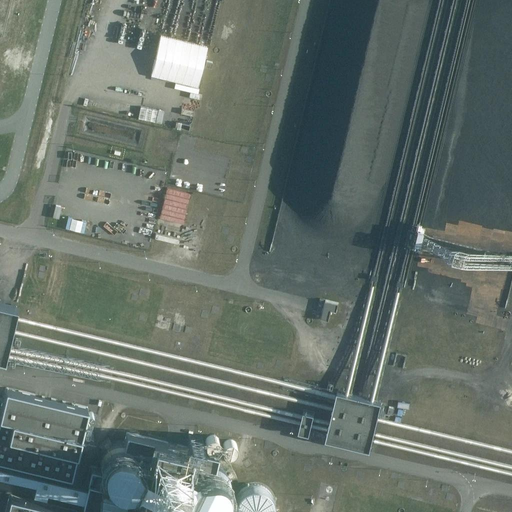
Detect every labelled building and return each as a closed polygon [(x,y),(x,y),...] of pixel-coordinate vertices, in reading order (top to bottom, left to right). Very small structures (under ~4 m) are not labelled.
[(208,47),(161,35),(151,76),(198,87),(208,47)] [(160,222),(185,227),(192,193),(167,188),(160,222)] [(56,207),(55,213),(67,216),(68,211),(56,207)] [(86,232),(88,220),(69,217),(67,229),(86,232)] [(369,262),(370,257),(372,250),(366,249),(363,261),(369,262)] [(320,298),(316,316),(321,318),(321,317),(328,318),(331,308),(337,309),(338,302),(320,298)] [(17,306),(0,301),(0,357),(4,359),(6,353),(8,346),(11,332),(14,319),(17,306)] [(87,407),(5,388),(0,412),(0,458),(71,475),(87,407)] [(326,438),(370,448),(372,441),(374,435),(377,419),(382,400),(374,398),(360,395),(348,392),(338,389),(336,396),(333,409),(330,423),(329,428),(326,438)] [(301,408),(296,429),(310,433),(316,412),(301,408)] [(216,453),(163,441),(126,432),(123,443),(117,443),(111,445),(105,449),(101,454),(100,458),(99,461),(99,465),(99,466),(90,466),(83,501),(99,504),(97,511),(119,511),(120,511),(123,511),(234,511),(237,500),(225,498),(225,497),(228,491),(229,486),(229,481),(228,477),(224,471),(220,466),(216,465),(213,464),(216,453)] [(1,511),(80,511),(81,509),(7,491),(1,511)]
